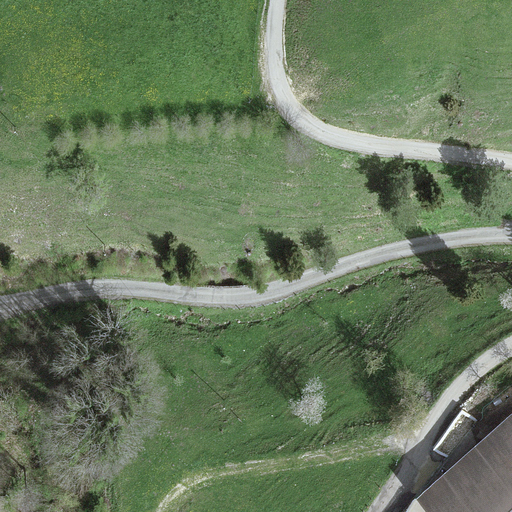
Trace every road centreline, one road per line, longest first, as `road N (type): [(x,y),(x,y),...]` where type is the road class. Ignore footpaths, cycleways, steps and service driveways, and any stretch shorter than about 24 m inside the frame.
road 1 (unclassified): [(0,303),(100,286),(253,293),(403,248),(511,234)]
road 2 (unclassified): [(511,160),(365,143),(300,117),(275,69),(277,0)]
road 3 (track): [(159,511),(172,489),(222,469),(422,439)]
